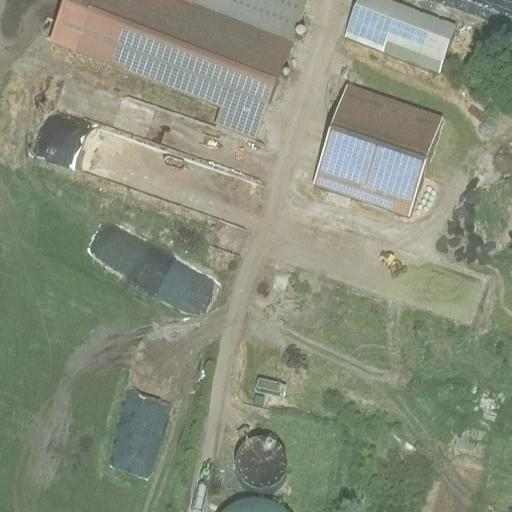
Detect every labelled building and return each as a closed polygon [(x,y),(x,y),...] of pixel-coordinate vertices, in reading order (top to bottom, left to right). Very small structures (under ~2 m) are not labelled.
[(285,48),(302,0),(190,0),(186,12),(285,48)] [(470,0),(471,16),(486,16),(486,0),(470,0)] [(511,0),(502,0),(492,20),(511,30),(511,0)] [(449,74),(461,41),(358,2),(345,35),(449,74)] [(75,88),(67,111),(79,115),(88,92),(75,88)] [(434,141),(339,106),(302,208),(397,242),(434,141)] [(429,266),(430,290),(427,290),(427,303),(445,302),(446,316),(494,315),(493,283),(450,284),(450,266),(429,266)] [(292,485),(285,446),(247,452),(253,491),(292,485)]
